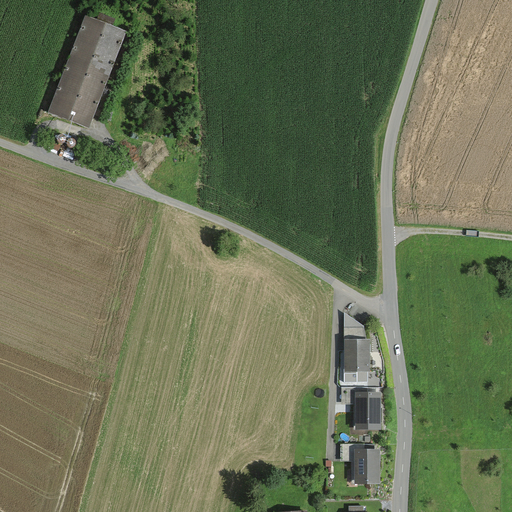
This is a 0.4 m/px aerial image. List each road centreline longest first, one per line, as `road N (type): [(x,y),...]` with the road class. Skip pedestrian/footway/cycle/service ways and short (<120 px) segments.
road 1 (unclassified): [(400,511),(404,410),(389,307),(386,172),(391,127),(431,0)]
road 2 (track): [(387,232),(511,238)]
